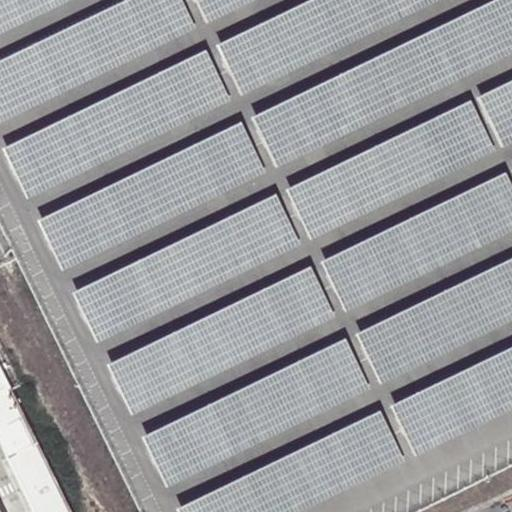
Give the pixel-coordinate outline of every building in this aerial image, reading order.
[(0,0),(0,32),(68,0),(0,0)] [(181,0),(125,0),(0,59),(0,120),(195,28),(181,0)] [(194,0),(206,23),(252,0),(194,0)] [(301,0),(215,42),(240,93),(432,0),(301,0)] [(511,0),(485,0),(249,114),(275,166),(511,52),(511,0)] [(205,49),(2,145),(26,195),(229,99),(205,49)] [(511,78),(476,96),(501,148),(511,142),(511,78)] [(467,100),(285,188),(310,239),(492,152),(467,100)] [(239,120),(36,218),(60,268),(263,170),(239,120)] [(511,191),(503,172),(321,260),(346,311),(511,231),(511,191)] [(275,193),(71,289),(95,339),(299,243),(275,193)] [(511,256),(355,331),(380,383),(511,319),(511,256)] [(309,265),(106,361),(130,411),(333,315),(309,265)] [(343,338),(140,434),(164,484),(367,388),(343,338)] [(511,343),(390,401),(414,452),(511,406),(511,343)] [(68,511),(0,370),(0,446),(31,511),(68,511)] [(378,408),(176,507),(178,511),(292,511),(402,458),(378,408)]
